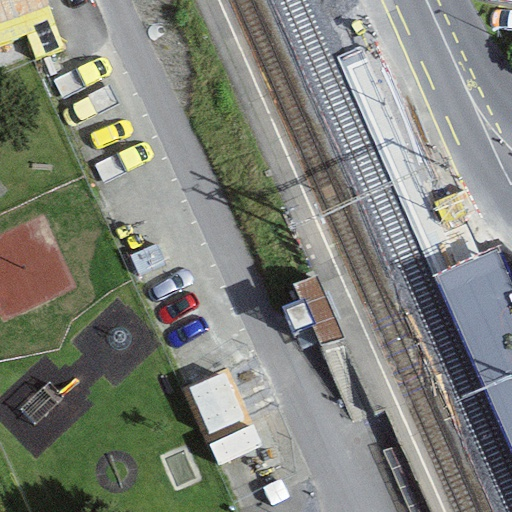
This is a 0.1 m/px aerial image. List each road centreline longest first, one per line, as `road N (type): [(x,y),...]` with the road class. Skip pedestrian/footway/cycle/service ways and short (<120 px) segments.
road 1 (residential): [(114,0),(341,511)]
road 2 (tertiary): [(418,0),(470,111),(511,168)]
